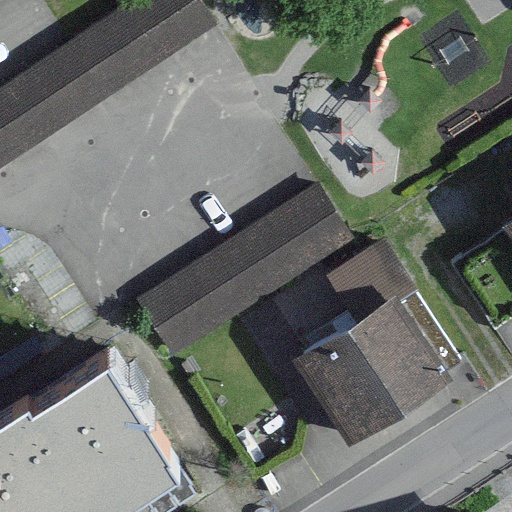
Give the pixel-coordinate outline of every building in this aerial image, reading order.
[(203,0),(132,0),(0,92),(0,168),(219,23),(203,0)] [(315,177),(141,297),(181,356),(356,236),(351,230),(315,177)] [(511,212),(493,225),(511,256),(511,212)] [(393,288),(289,353),(345,442),(449,377),(393,288)] [(0,511),(79,511),(161,459),(87,347),(0,404),(0,511)]
